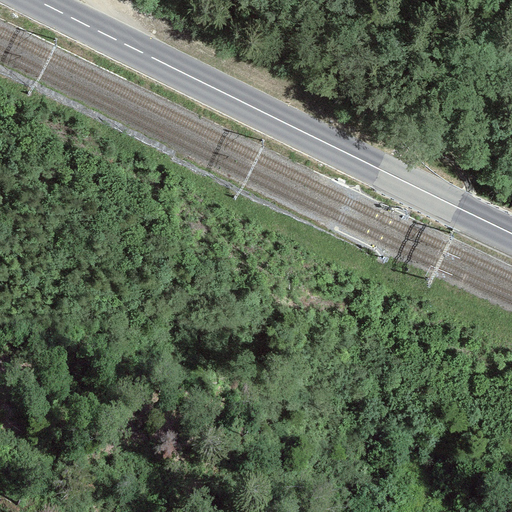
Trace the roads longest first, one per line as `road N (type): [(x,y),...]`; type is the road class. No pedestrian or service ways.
road 1 (primary): [(36,0),(511,233)]
road 2 (track): [(57,352),(66,394),(32,511)]
